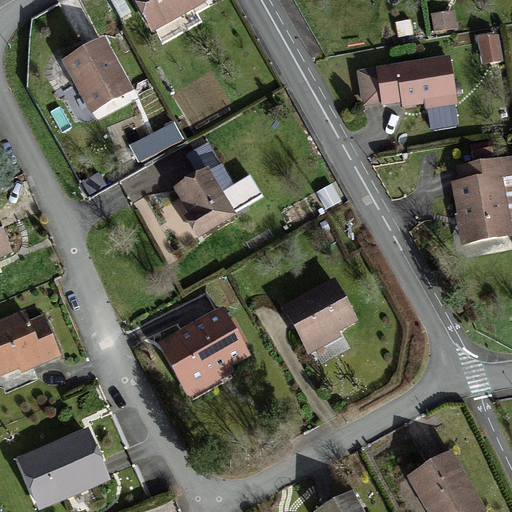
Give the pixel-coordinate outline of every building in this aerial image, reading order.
[(134,0),(152,30),(204,0),(134,0)] [(454,31),(451,13),(433,17),(436,34),(454,31)] [(130,91),(102,42),(65,63),(92,112),(130,91)] [(487,48),(489,62),(500,60),(497,46),(487,48)] [(455,99),(449,62),(360,77),(365,107),(382,104),(383,106),(403,103),(403,108),(425,104),(455,99)] [(455,99),(425,104),(426,110),(456,105),(455,99)] [(500,110),(502,123),(511,122),(509,108),(500,110)] [(511,163),(511,159),(459,168),(462,183),(454,185),(460,216),(464,216),(469,243),(510,235),(499,177),(511,174),(511,163)] [(233,215),(207,172),(176,190),(192,215),(190,216),(201,234),(233,215)] [(469,243),(464,216),(460,216),(465,243),(469,243)] [(0,255),(8,252),(0,231),(0,255)] [(336,331),(355,321),(334,283),(285,310),(306,347),(336,331)] [(59,355),(44,318),(29,324),(25,314),(0,323),(0,374),(19,366),(46,355),(48,359),(59,355)] [(225,365),(244,354),(222,315),(163,348),(185,387),(225,365)] [(309,352),(339,336),(336,331),(306,347),(309,352)] [(48,359),(46,355),(19,366),(20,371),(48,359)] [(189,393),(229,371),(225,365),(185,387),(189,393)] [(89,438),(66,448),(64,442),(20,460),(40,507),(107,480),(89,438)] [(431,511),(482,511),(450,454),(411,476),(431,511)] [(361,511),(353,497),(325,511),(361,511)]
